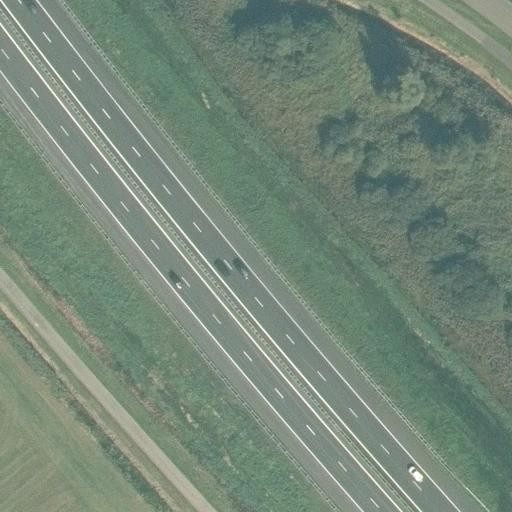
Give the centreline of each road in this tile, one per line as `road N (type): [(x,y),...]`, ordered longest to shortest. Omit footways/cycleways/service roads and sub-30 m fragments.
road 1 (motorway): [(455,511),(207,232),(23,0)]
road 2 (motorway): [(0,44),(162,258),(377,511)]
road 3 (unclassified): [(200,511),(0,288)]
